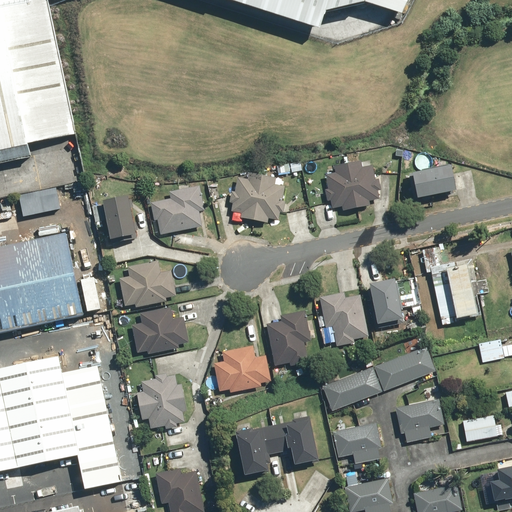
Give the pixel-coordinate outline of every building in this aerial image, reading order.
[(226,0),(316,29),(323,13),(363,0),(226,0)] [(0,155),(30,149),(0,18),(0,155)] [(343,207),(343,211),(370,206),(369,203),(380,201),(378,191),(380,191),(378,180),(376,180),(373,165),(363,167),(362,162),(335,166),(336,172),(327,174),(329,189),(326,189),(327,201),(331,200),(332,208),(343,207)] [(411,172),(415,197),(457,190),(453,166),(411,172)] [(241,213),(240,218),(269,223),(270,220),(280,222),(282,212),(284,212),(286,202),(284,202),(287,187),(277,185),(278,178),(249,173),(248,179),(239,177),(237,191),(232,191),(230,202),(233,203),(232,213),(241,213)] [(158,220),(161,233),(202,227),(200,212),(205,212),(201,187),(171,192),(172,199),(152,202),(155,220),(158,220)] [(128,197),(104,203),(112,241),(137,235),(128,197)] [(64,234),(0,247),(0,333),(82,316),(64,234)] [(125,306),(136,304),(137,308),(167,304),(166,298),(177,297),(173,271),(163,272),(161,262),(129,266),(130,277),(121,278),(125,306)] [(475,297),(472,284),(467,265),(447,270),(448,274),(459,322),(479,317),(475,297)] [(416,273),(420,293),(430,291),(426,272),(416,273)] [(459,322),(448,274),(432,277),(443,325),(459,322)] [(371,285),(379,324),(403,320),(395,280),(371,285)] [(472,284),(475,297),(489,293),(486,280),(472,284)] [(334,327),(337,346),(355,344),(355,341),(369,339),(363,295),(346,298),(345,294),(321,297),(325,328),(334,327)] [(141,313),(142,323),(133,325),(138,352),(149,351),(149,354),(181,349),(180,343),(188,342),(184,318),(173,319),(171,308),(141,313)] [(283,321),(267,324),(275,366),(290,363),(291,367),(309,364),(305,344),(311,342),(305,312),(282,316),(283,321)] [(479,344),(483,362),(511,356),(511,344),(503,347),(501,340),(479,344)] [(230,390),(231,393),(262,388),(261,384),(272,382),(267,356),(256,358),(254,347),(223,352),(225,359),(220,360),(220,363),(215,364),(220,392),(230,390)] [(375,367),(384,392),(436,373),(427,348),(375,367)] [(57,354),(0,366),(0,472),(79,455),(62,375),(57,354)] [(62,375),(79,455),(87,490),(125,482),(100,367),(62,375)] [(384,392),(375,367),(323,386),(332,411),(384,392)] [(151,428),(155,428),(157,440),(164,439),(162,427),(165,427),(166,429),(178,427),(178,424),(185,423),(184,412),(186,412),(183,384),(177,385),(176,376),(167,377),(167,374),(156,375),(156,380),(142,381),(144,394),(140,395),(143,420),(150,419),(151,428)] [(402,434),(405,434),(407,443),(432,438),(430,428),(445,425),(439,400),(397,409),(402,434)] [(464,421),(467,442),(502,435),(500,425),(496,426),(494,415),(464,421)] [(294,422),(237,433),(245,476),(268,471),(267,465),(270,464),(268,455),(292,451),(295,466),(318,461),(309,417),(294,420),(294,422)] [(377,423),(333,432),(338,457),(353,454),(355,463),(379,458),(378,449),(382,448),(377,423)] [(466,471),(471,496),(491,492),(486,467),(466,471)] [(492,482),(497,510),(511,506),(511,467),(496,470),(498,481),(492,482)] [(204,511),(196,471),(181,475),(180,469),(157,474),(163,506),(169,505),(170,511),(204,511)] [(360,511),(364,511),(391,511),(390,504),(392,504),(388,480),(345,487),(348,511),(360,511)] [(66,482),(53,484),(55,497),(68,495),(66,482)] [(463,511),(458,483),(413,491),(417,511),(463,511)]
